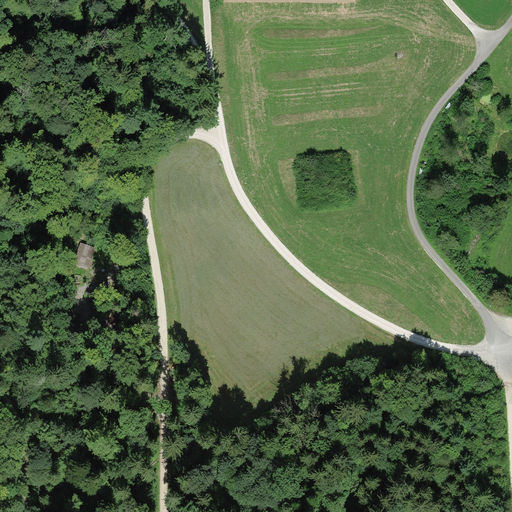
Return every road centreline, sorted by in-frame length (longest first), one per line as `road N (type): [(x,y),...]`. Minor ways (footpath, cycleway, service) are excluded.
road 1 (track): [(511,412),(511,345),(475,352),(410,337),(337,296),(267,233),(226,159),(207,0)]
road 2 (track): [(221,132),(164,140),(141,171),(162,316),(162,511)]
road 3 (unclassified): [(511,345),(422,241),(410,196),(427,124),(511,19)]
road 4 (track): [(22,511),(17,422),(0,390)]
